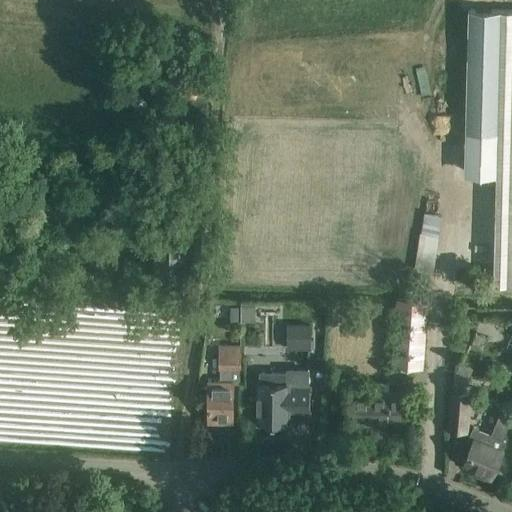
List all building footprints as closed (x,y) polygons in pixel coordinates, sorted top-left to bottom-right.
[(464,174),(496,175),(493,284),(511,284),(511,10),(468,9),(464,174)] [(187,80),(147,77),(145,99),(185,103),(187,80)] [(438,204),(431,242),(450,245),(457,208),(438,204)] [(153,277),(165,277),(185,277),(186,226),(154,225),(153,259),(151,259),(151,270),(153,270),(153,277)] [(392,366),(422,368),(427,300),(397,298),(392,366)] [(319,342),(319,320),(303,320),(304,342),(319,342)] [(229,381),(208,380),(208,422),(233,422),(233,383),(240,383),(240,380),(239,380),(240,344),(239,344),(239,346),(220,346),(220,344),(219,344),(219,368),(229,368),(229,381)] [(287,373),(260,372),(260,382),(259,382),(258,422),(265,422),(265,426),(280,426),(280,423),(287,423),(287,410),(309,410),(310,386),(307,386),(308,370),(287,369),(287,373)] [(352,392),(352,423),(405,423),(405,393),(385,393),(385,385),(367,385),(367,392),(352,392)] [(468,393),(452,392),(450,429),(466,430),(468,393)] [(492,435),(481,430),(472,427),(467,439),(472,441),(464,461),(478,466),(476,472),(490,477),(487,476),(490,471),(492,472),(505,440),(503,439),(508,426),(497,422),(492,435)]
